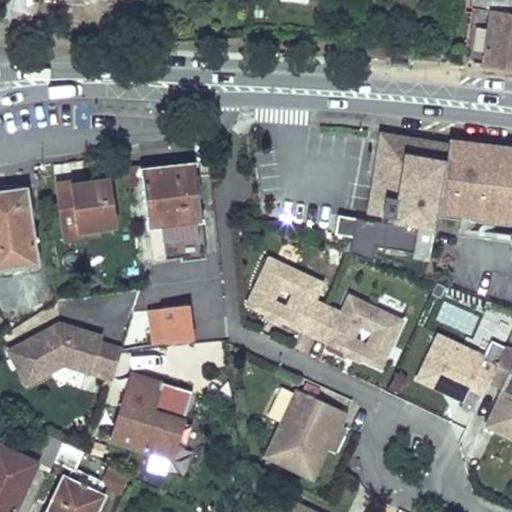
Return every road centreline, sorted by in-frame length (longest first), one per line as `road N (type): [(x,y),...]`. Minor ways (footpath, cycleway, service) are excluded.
road 1 (primary): [(53,81),(511,111)]
road 2 (residential): [(449,487),(447,446),(434,431),(400,416),(380,427),(368,465),(376,483),(392,493),(437,494)]
